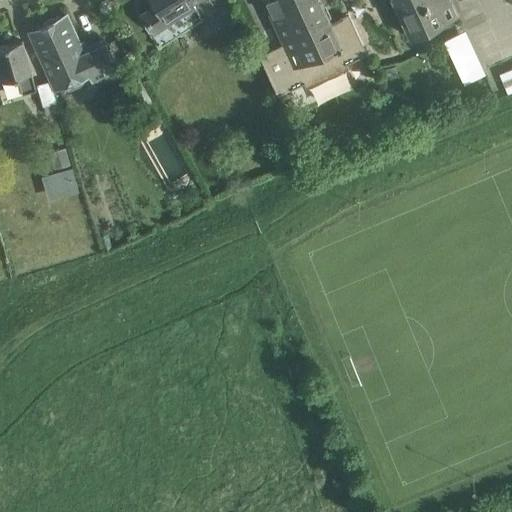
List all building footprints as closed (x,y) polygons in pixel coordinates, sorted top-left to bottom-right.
[(191,0),(152,0),(156,5),(143,13),(154,31),(194,5),(191,0)] [(264,0),(274,22),(285,45),(261,56),(278,95),(365,54),(347,15),(330,23),(320,0),(319,0),(394,0),(411,36),(458,15),(451,0),(264,0)] [(89,72),(116,61),(108,41),(84,52),(67,13),(29,31),(54,87),(89,72)] [(23,40),(0,46),(0,77),(2,77),(3,81),(18,76),(23,93),(36,89),(31,73),(32,72),(23,40)] [(509,94),(511,92),(511,68),(500,73),(509,94)] [(50,80),(37,84),(46,115),(58,111),(55,102),(57,102),(50,80)] [(163,121),(143,86),(130,93),(150,128),(163,121)] [(54,167),(70,162),(66,147),(49,152),(54,167)] [(55,174),(61,193),(78,188),(72,169),(55,174)]
